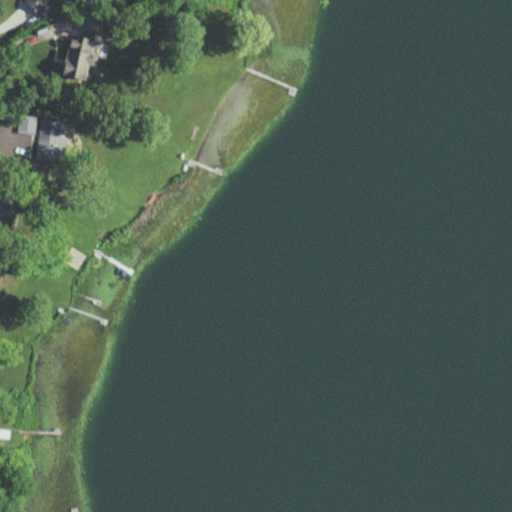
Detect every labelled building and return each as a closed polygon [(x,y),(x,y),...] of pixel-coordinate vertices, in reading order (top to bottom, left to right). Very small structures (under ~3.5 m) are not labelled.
[(52,0),(24,0),(40,17),(53,5),(50,2),(52,0)] [(84,78),(86,63),(95,64),(99,37),(68,32),(61,74),(84,78)] [(35,114),(17,113),(16,132),(34,133),(35,114)] [(36,157),(63,158),(65,120),(38,119),(36,157)] [(0,222),(11,223),(11,206),(12,206),(12,192),(0,191),(0,222)]
